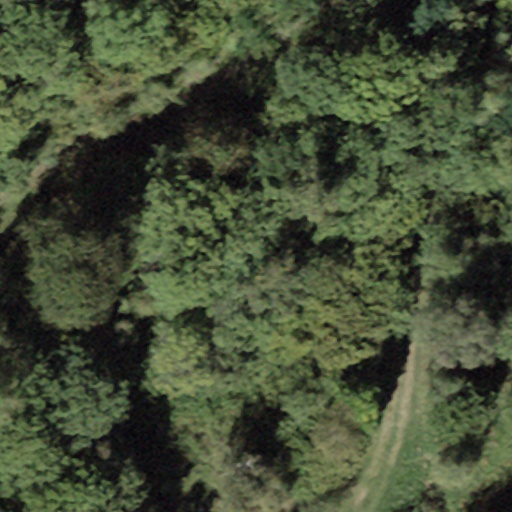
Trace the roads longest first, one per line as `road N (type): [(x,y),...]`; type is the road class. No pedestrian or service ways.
road 1 (track): [(351,511),(409,399),(460,198),(457,120),(501,0)]
road 2 (track): [(367,0),(181,100),(0,239)]
